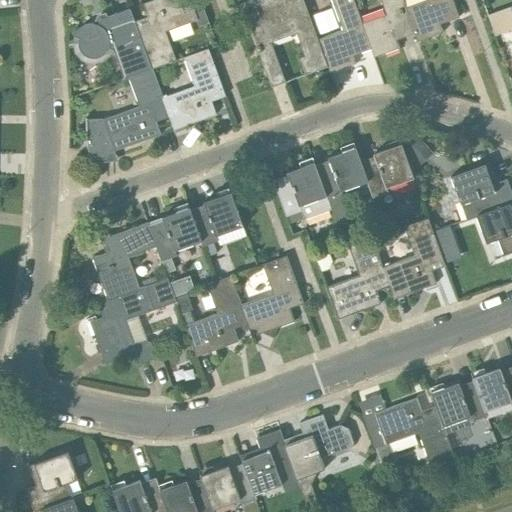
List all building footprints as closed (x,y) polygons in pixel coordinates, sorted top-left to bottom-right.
[(137,27),(152,69),(176,60),(165,31),(197,20),(199,26),(209,23),(204,9),(195,12),(190,0),(154,0),(145,4),(151,21),(137,27)] [(328,67),(317,39),(303,0),(271,0),(272,1),(253,8),(254,11),(245,15),(271,88),(286,82),(268,35),(293,26),(304,57),(299,59),(305,75),(328,67)] [(317,39),(328,67),(330,73),(356,64),(353,56),(371,50),(362,23),(353,0),(331,0),(342,30),(317,39)] [(362,23),(371,50),(374,58),(399,48),(397,40),(415,34),(412,26),(406,7),(403,0),(380,0),(386,14),(362,23)] [(425,0),(406,7),(412,26),(415,34),(417,42),(443,32),(440,25),(459,18),(452,0),(425,0)] [(511,7),(497,13),(501,25),(511,21),(511,7)] [(152,69),(137,27),(130,9),(101,20),(98,25),(91,24),(84,26),(78,30),(74,37),(79,39),(78,44),(79,49),(83,54),(88,57),(94,59),(100,57),(105,54),(108,49),(114,51),(124,79),(129,77),(152,69)] [(194,86),(162,98),(167,111),(174,130),(216,115),(209,96),(223,90),(208,48),(184,57),(194,86)] [(152,69),(129,77),(139,106),(103,119),(115,151),(161,134),(154,115),(167,111),(162,98),(152,69)] [(433,153),(420,138),(405,151),(418,166),(433,153)] [(377,164),(363,169),(368,182),(373,197),(388,192),(387,188),(414,178),(401,144),(373,154),(377,164)] [(329,201),(332,210),(338,227),(353,221),(341,191),(368,182),(363,169),(356,148),(328,158),(332,168),(318,173),(327,196),(329,201)] [(276,188),(286,216),(301,211),(304,219),(332,210),(329,201),(327,196),(318,173),(315,163),(287,173),(290,183),(276,188)] [(476,217),(510,205),(511,204),(511,193),(507,180),(492,185),(485,165),(451,177),(466,221),(477,217),(476,217)] [(193,218),(201,242),(202,242),(203,246),(217,241),(215,237),(243,227),(231,193),(203,202),(207,213),(193,218)] [(476,217),(477,217),(486,244),(499,239),(505,255),(511,252),(511,211),(510,205),(476,217)] [(152,233),(157,247),(162,261),(176,256),(175,251),(201,242),(193,218),(189,208),(161,218),(165,228),(152,233)] [(286,216),(289,224),(304,219),(301,211),(286,216)] [(382,267),(387,281),(393,299),(436,284),(429,265),(443,260),(428,218),(404,227),(414,256),(382,267)] [(108,299),(139,288),(128,257),(157,247),(152,233),(148,223),(107,238),(112,251),(93,258),(108,299)] [(374,286),(387,281),(382,267),(372,239),(349,247),(359,276),(327,288),(338,319),(380,304),(374,286)] [(213,243),(205,245),(209,257),(217,254),(213,243)] [(240,305),(245,318),(251,337),(294,322),(288,303),(301,298),(286,256),(262,265),(273,293),(240,305)] [(170,258),(162,261),(167,274),(175,271),(170,258)] [(145,286),(157,282),(155,276),(143,281),(145,286)] [(245,318),(240,305),(230,277),(207,285),(217,313),(184,325),(196,357),(238,342),(232,323),(245,318)] [(145,286),(139,288),(108,299),(103,301),(108,315),(90,322),(105,364),(136,353),(140,364),(156,359),(141,315),(177,302),(167,278),(157,282),(145,286)] [(511,375),(503,378),(500,368),(472,378),(476,388),(484,412),(511,403),(511,406),(511,375)] [(486,417),(484,412),(476,388),(462,393),(459,383),(430,393),(437,412),(443,427),(469,418),(471,423),(486,417)] [(443,427),(437,412),(424,417),(417,398),(375,413),(386,445),(418,434),(429,462),(452,454),(443,427)] [(285,445),(294,469),(297,479),(300,487),(306,504),(316,500),(310,483),(312,482),(315,476),(314,473),(325,469),(322,459),(336,454),(350,450),(352,443),(347,430),(340,427),(328,431),(323,415),(299,424),(304,438),(285,445)] [(294,469),(285,445),(280,430),(256,439),(261,454),(242,461),(245,471),(254,495),(282,485),(278,475),(294,469)] [(33,511),(35,511),(38,511),(69,500),(63,485),(78,480),(68,452),(33,464),(40,484),(26,489),(33,511)] [(254,495),(245,471),(231,476),(228,466),(201,476),(204,485),(213,510),(239,500),(240,504),(256,499),(254,495)] [(167,511),(159,490),(158,485),(143,491),(139,481),(112,490),(119,511),(167,511)] [(213,511),(213,510),(204,485),(190,490),(186,481),(159,490),(167,511),(213,511)] [(69,500),(38,511),(77,511),(73,498),(69,500)]
